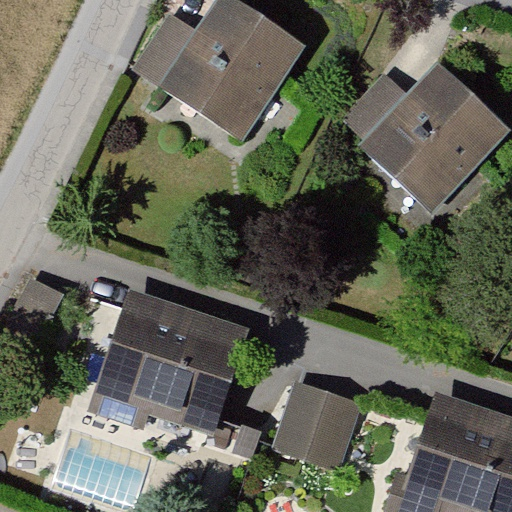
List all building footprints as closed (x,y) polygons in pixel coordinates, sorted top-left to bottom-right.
[(163,29),(127,81),(228,152),(291,63),(212,7),(186,45),(163,29)] [(381,88),(336,131),(420,220),(499,146),(432,76),(399,107),(381,88)] [(48,306),(14,294),(0,334),(0,338),(32,350),(48,306)] [(229,339),(121,305),(88,408),(196,442),(229,339)] [(365,406),(297,382),(274,450),(341,473),(365,406)] [(511,511),(511,416),(436,391),(407,476),(399,473),(385,511),(511,511)]
